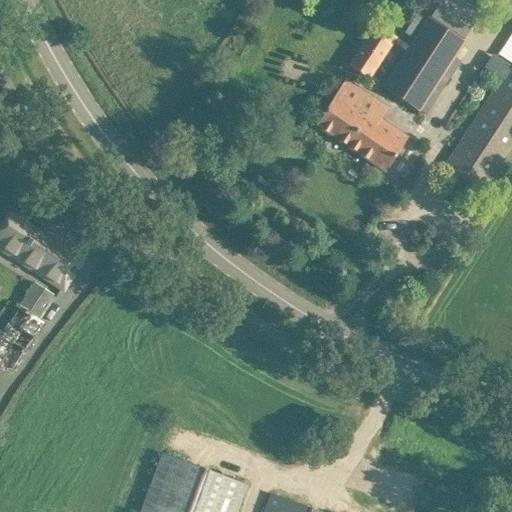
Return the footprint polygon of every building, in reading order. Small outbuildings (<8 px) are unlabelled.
[(353,0),(345,13),(360,22),(368,9),(353,0)] [(457,0),(489,21),(502,0),(457,0)] [(437,4),(382,87),(417,109),(471,26),(437,4)] [(374,26),(349,66),(367,78),(393,38),(374,26)] [(511,68),(448,167),(481,189),(511,141),(511,68)] [(376,103),(344,81),(315,125),(385,171),(407,138),(369,113),(376,103)] [(8,206),(0,217),(0,250),(59,289),(82,254),(8,206)] [(44,288),(32,281),(0,332),(0,355),(16,366),(44,321),(29,312),(44,288)] [(163,454),(156,472),(141,511),(234,511),(245,484),(163,454)] [(320,511),(271,494),(264,511),(320,511)]
